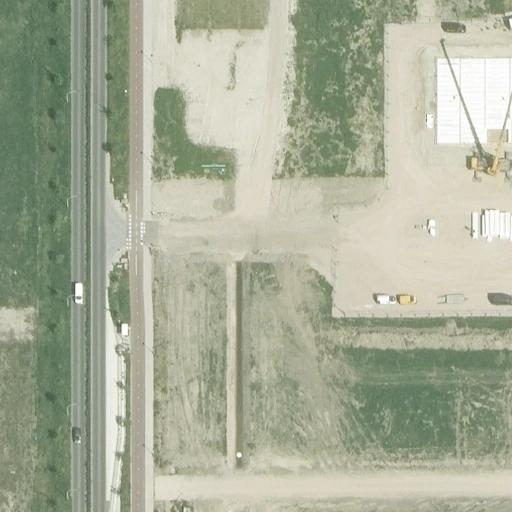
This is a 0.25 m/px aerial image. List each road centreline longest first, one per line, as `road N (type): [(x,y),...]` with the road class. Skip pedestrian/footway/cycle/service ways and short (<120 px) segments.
road 1 (secondary): [(78,0),(77,511)]
road 2 (secondary): [(98,511),(98,0)]
